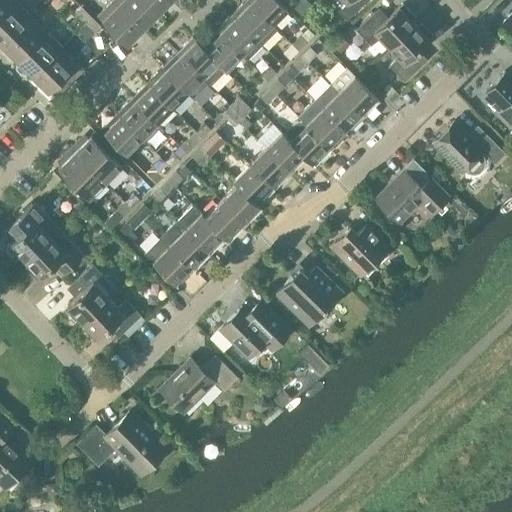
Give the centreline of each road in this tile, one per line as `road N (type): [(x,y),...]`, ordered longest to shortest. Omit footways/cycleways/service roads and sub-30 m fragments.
road 1 (residential): [(103,400),(273,238),(301,232),(470,67),(477,46),(444,0)]
road 2 (residential): [(103,400),(0,286)]
